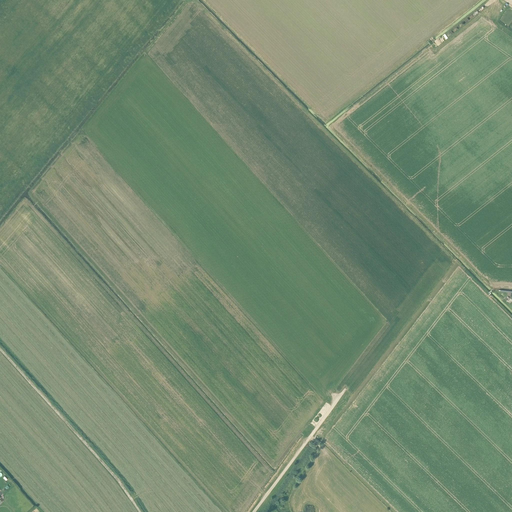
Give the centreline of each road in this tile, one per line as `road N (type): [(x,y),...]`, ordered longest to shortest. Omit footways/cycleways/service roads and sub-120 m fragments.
road 1 (track): [(139,511),(0,348)]
road 2 (unclassified): [(253,511),(344,387)]
